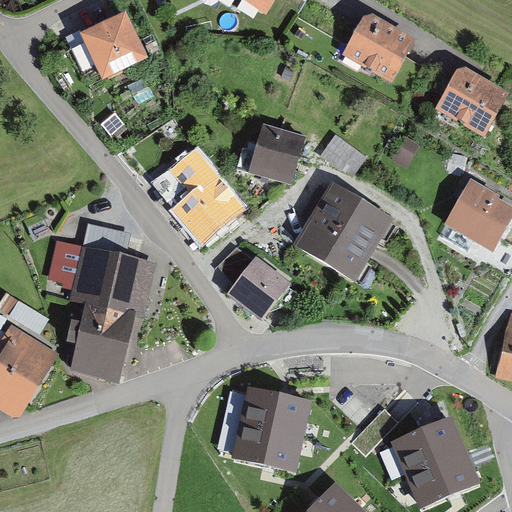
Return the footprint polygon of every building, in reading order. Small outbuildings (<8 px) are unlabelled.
[(290,0),(252,0),(281,16),(290,0)] [(161,62),(140,19),(94,42),(115,85),(161,62)] [(427,49),(379,22),(359,57),(407,84),(427,49)] [(79,36),(70,41),(84,67),(92,62),(79,36)] [(511,119),(511,96),(474,75),(454,110),(502,137),(511,119)] [(307,137),(263,125),(250,173),(294,186),(307,137)] [(367,157),(336,136),(321,157),(351,179),(367,157)] [(246,209),(197,151),(172,172),(192,195),(173,211),(202,245),(221,230),(246,209)] [(511,219),(511,202),(471,179),(445,226),(493,253),(511,219)] [(393,221),(334,187),(297,249),(355,284),(393,221)] [(89,303),(136,315),(149,265),(63,242),(53,280),(80,287),(77,300),(89,303)] [(290,283),(256,258),(229,293),(263,318),(290,283)] [(0,312),(40,336),(49,320),(7,294),(0,305),(0,312)] [(89,303),(72,369),(118,381),(136,315),(89,303)] [(511,316),(495,379),(511,382),(511,316)] [(0,343),(10,326),(0,319),(0,343)] [(15,333),(0,359),(0,408),(18,419),(55,356),(15,333)] [(311,402),(248,389),(241,423),(303,437),(311,402)] [(384,410),(352,445),(367,458),(399,423),(384,410)] [(466,449),(452,417),(392,442),(405,474),(466,449)] [(241,423),(233,457),(295,471),(303,437),(241,423)] [(405,474),(419,509),(480,484),(466,449),(405,474)] [(309,511),(361,511),(363,510),(336,484),(309,511)]
